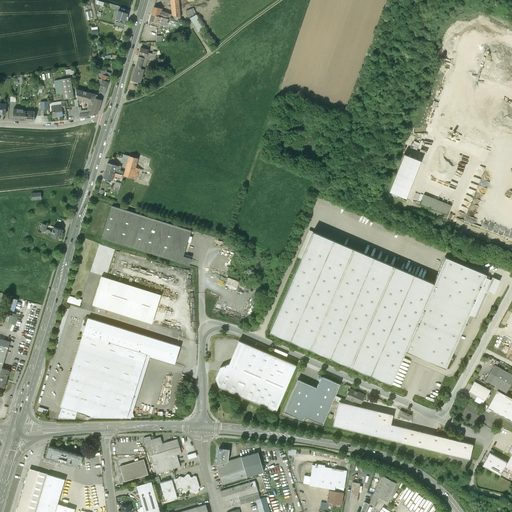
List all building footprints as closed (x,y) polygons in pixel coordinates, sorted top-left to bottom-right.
[(178,0),(170,0),(171,2),(171,5),(172,15),(173,15),(180,18),(178,0)] [(162,9),(154,7),(152,15),(158,17),(158,16),(167,19),(168,19),(170,19),(171,14),(161,11),(162,9)] [(193,7),(186,10),(196,32),(203,29),(193,7)] [(127,14),(118,11),(116,18),(118,19),(125,21),(127,14)] [(152,15),(151,15),(150,21),(149,23),(150,23),(150,25),(157,27),(158,26),(161,27),(161,24),(166,26),(165,28),(168,29),(169,26),(177,29),(179,23),(169,20),(168,23),(168,22),(167,22),(168,19),(167,19),(158,16),(158,17),(152,15)] [(144,49),(141,48),(139,55),(143,56),(146,57),(147,52),(148,50),(147,50),(147,48),(145,48),(144,49)] [(138,56),(135,67),(140,69),(142,62),(145,63),(147,59),(143,58),(138,56)] [(140,69),(135,67),(131,80),(140,83),(144,70),(143,69),(140,69)] [(111,73),(101,70),(100,74),(98,73),(99,77),(101,77),(101,79),(108,82),(111,73)] [(61,81),(64,100),(75,98),(71,79),(61,81)] [(108,82),(101,79),(99,79),(100,86),(101,86),(106,87),(108,82)] [(97,95),(76,89),(77,99),(81,101),(86,102),(93,104),(94,99),(96,99),(97,95)] [(435,109),(439,100),(434,98),(430,107),(435,109)] [(81,101),(77,99),(77,100),(78,104),(78,105),(79,110),(80,117),(87,116),(86,113),(84,114),(81,101)] [(96,99),(94,99),(93,104),(91,110),(93,110),(94,115),(98,114),(101,100),(96,99)] [(62,105),(51,107),(53,117),(63,115),(62,111),(62,105)] [(23,109),(13,109),(12,119),(25,120),(25,111),(23,111),(23,109)] [(27,111),(25,111),(25,120),(34,121),(34,112),(27,111)] [(420,161),(404,154),(389,191),(405,198),(420,161)] [(125,172),(124,175),(132,178),(136,167),(138,159),(129,156),(128,159),(125,172)] [(113,164),(108,163),(105,170),(114,173),(116,165),(113,164)] [(121,166),(114,164),(113,164),(116,165),(114,173),(121,174),(122,171),(120,170),(121,166)] [(114,173),(105,170),(103,177),(112,180),(113,175),(114,173)] [(424,195),(420,204),(448,214),(451,205),(424,195)] [(191,230),(112,206),(102,238),(188,265),(190,259),(183,256),(191,230)] [(63,229),(54,227),(52,232),(50,231),(50,233),(52,234),(51,237),(57,238),(57,237),(58,237),(59,236),(61,236),(63,229)] [(433,283),(313,231),(312,234),(308,232),(297,257),(301,258),(269,332),(391,384),(405,351),(425,360),(445,368),(468,315),(480,288),(493,294),(499,280),(492,277),(491,280),(484,277),(486,274),(445,257),(433,283)] [(161,295),(101,276),(98,287),(94,286),(92,287),(92,290),(93,291),(96,293),(95,293),(95,296),(92,295),(91,295),(90,296),(90,297),(90,298),(91,299),(94,300),(92,305),(152,323),(161,295)] [(237,288),(239,281),(227,278),(225,285),(237,288)] [(79,306),(81,299),(68,295),(66,301),(79,306)] [(9,315),(7,323),(16,324),(17,316),(9,315)] [(180,346),(89,318),(84,335),(146,355),(149,356),(174,364),(180,346)] [(146,355),(84,335),(61,407),(77,412),(76,416),(84,419),(86,415),(94,417),(127,418),(146,355)] [(296,365),(248,345),(238,368),(229,364),(220,367),(215,378),(219,387),(276,412),(296,365)] [(511,380),(511,374),(494,365),(485,380),(496,386),(494,389),(497,390),(505,394),(511,380)] [(2,368),(1,368),(0,372),(0,386),(4,388),(10,370),(2,368)] [(316,388),(297,379),(283,412),(303,420),(304,416),(322,424),(340,384),(321,376),(316,388)] [(490,390),(474,381),(468,392),(484,400),(490,390)] [(364,395),(350,389),(346,398),(349,400),(348,404),(354,405),(355,403),(360,404),(364,395)] [(511,398),(505,394),(497,390),(492,398),(499,401),(493,411),(511,421),(511,398)] [(492,398),(487,408),(493,411),(499,401),(492,398)] [(472,444),(390,424),(393,415),(354,405),(348,404),(339,401),(333,426),(469,459),(472,444)] [(411,415),(400,410),(398,416),(409,420),(411,415)] [(160,437),(150,440),(149,436),(144,438),(147,448),(149,447),(162,443),(160,437)] [(162,443),(149,447),(153,462),(177,454),(182,453),(177,439),(162,443)] [(511,472),(511,443),(508,451),(511,453),(507,462),(502,470),(511,475),(511,472)] [(82,456),(49,446),(46,457),(79,467),(82,456)] [(229,449),(222,448),(221,449),(221,448),(220,448),(218,449),(218,450),(219,450),(218,451),(216,464),(228,460),(229,449)] [(258,452),(241,457),(247,477),(263,472),(258,452)] [(507,462),(489,452),(482,465),(500,475),(502,470),(507,462)] [(177,454),(153,462),(156,474),(180,466),(177,454)] [(216,464),(222,484),(222,482),(246,475),(246,477),(247,477),(241,457),(228,460),(216,464)] [(144,460),(120,466),(124,482),(149,476),(144,460)] [(347,470),(312,465),(309,485),(334,489),(335,486),(344,487),(347,470)] [(30,469),(16,511),(54,511),(65,479),(47,474),(42,472),(30,469)] [(172,479),(160,483),(165,501),(177,497),(174,489),(180,487),(182,487),(183,489),(181,491),(182,493),(184,494),(188,491),(197,493),(198,491),(198,489),(199,487),(196,476),(194,476),(192,477),(190,477),(189,474),(187,474),(184,477),(179,476),(178,478),(172,480),(172,479)] [(395,483),(381,475),(369,503),(374,506),(379,496),(387,501),(387,500),(395,483)] [(151,481),(136,486),(143,511),(159,511),(159,508),(151,481)] [(255,481),(220,491),(223,502),(258,492),(255,481)] [(360,483),(352,482),(349,501),(356,502),(360,483)] [(343,492),(328,490),(326,502),(332,502),(331,504),(335,505),(336,503),(341,504),(343,492)] [(269,511),(266,500),(256,502),(259,511),(269,511)] [(364,501),(360,511),(357,511),(356,511),(364,511),(369,503),(364,501)]
